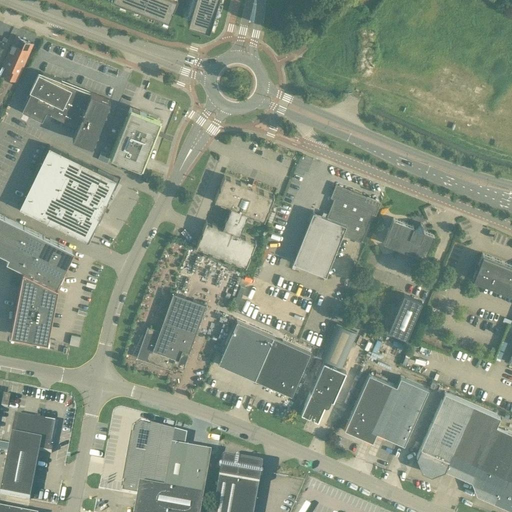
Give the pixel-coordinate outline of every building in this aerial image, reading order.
[(124,0),(169,17),(175,0),(124,0)] [(192,0),(187,18),(209,25),(215,0),(192,0)] [(2,74),(8,76),(24,39),(16,35),(3,64),(6,65),(2,74)] [(24,39),(8,76),(16,80),(33,42),(24,39)] [(30,86),(32,87),(21,109),(42,119),(46,110),(76,125),(72,136),(92,144),(110,98),(38,70),(30,86)] [(110,154),(140,166),(153,135),(156,136),(159,131),(155,129),(159,117),(130,106),(110,154)] [(19,207),(83,238),(89,236),(115,183),(113,176),(49,145),(19,207)] [(248,213),(264,220),(274,195),(224,175),(214,200),(230,206),(222,227),(206,220),(196,245),(246,265),(256,240),(240,234),(248,213)] [(360,241),(371,213),(375,203),(356,196),(357,194),(352,192),(352,194),(338,188),(328,213),(323,211),(322,214),(312,210),(292,261),(325,274),(342,233),(360,240),(360,241)] [(0,252),(9,257),(6,261),(23,269),(11,333),(47,340),(58,286),(57,286),(74,250),(0,214),(0,252)] [(383,242),(424,258),(434,234),(423,229),(420,222),(413,225),(393,217),(383,242)] [(511,264),(482,253),(473,277),(511,292),(511,353),(509,361),(511,361),(511,264)] [(170,368),(174,357),(178,358),(176,363),(184,365),(206,303),(173,292),(159,330),(147,325),(137,354),(139,357),(170,368)] [(387,330),(406,338),(421,301),(403,293),(387,330)] [(222,364),(256,378),(287,392),(293,390),(310,351),(236,319),(220,358),(222,364)] [(336,322),(321,357),(339,365),(342,364),(356,331),(336,322)] [(323,361),(304,405),(308,407),(304,415),(318,421),(325,405),(321,403),(322,401),(324,402),(327,401),(328,399),(333,401),(346,371),(323,361)] [(372,441),(376,431),(404,444),(428,388),(400,375),(396,385),(369,372),(344,428),(372,441)] [(511,431),(496,425),(500,415),(444,391),(416,456),(421,469),(431,473),(444,468),(471,480),(476,493),(511,509),(511,431)] [(8,408),(11,396),(4,394),(1,406),(8,408)] [(0,492),(0,493),(30,500),(39,451),(52,454),(53,449),(50,448),(55,423),(15,415),(9,447),(8,452),(0,492)] [(122,492),(137,495),(138,495),(140,485),(165,489),(174,433),(141,424),(134,428),(122,492)] [(184,436),(174,433),(165,489),(204,496),(212,453),(182,448),(184,436)] [(0,450),(8,452),(9,447),(9,445),(0,443),(0,450)] [(222,460),(213,511),(254,511),(262,471),(262,467),(262,466),(261,465),(260,465),(225,459),(225,458),(224,459),(223,459),(222,460)] [(201,511),(204,496),(165,489),(140,485),(138,495),(137,495),(134,511),(201,511)]
